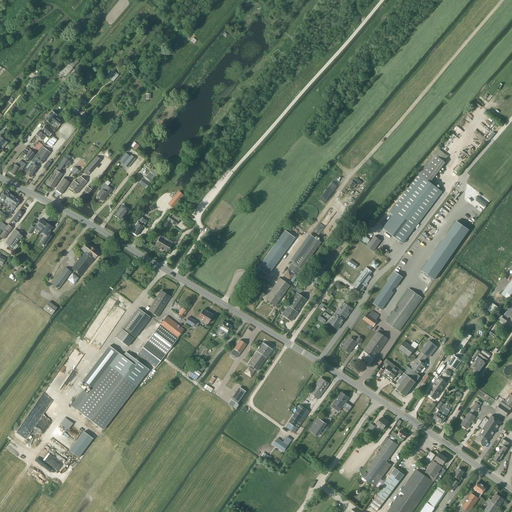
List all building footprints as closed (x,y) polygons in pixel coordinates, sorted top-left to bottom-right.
[(69,64),(68,63),(59,73),(65,78),(74,69),(73,68),(79,61),(74,58),(69,64)] [(111,80),(115,75),(112,72),(107,77),(111,80)] [(34,108),(28,115),(30,117),(36,110),(37,109),(35,107),(34,108)] [(56,117),(57,116),(52,111),(45,119),(50,124),(52,122),(58,127),(62,122),(56,117)] [(50,136),(53,133),(45,126),(42,130),(50,136)] [(39,131),(36,135),(43,141),(46,137),(39,131)] [(131,147),(133,148),(132,148),(135,151),(139,146),(136,143),(135,142),(131,147)] [(36,154),(42,145),(39,143),(32,151),(36,154)] [(37,154),(30,162),(31,161),(34,163),(37,160),(42,163),(51,152),(44,147),(38,154),(37,154)] [(30,161),(36,155),(31,151),(26,157),(30,161)] [(123,164),(129,156),(126,153),(120,161),(123,164)] [(390,214),(393,216),(383,229),(403,244),(442,192),(430,183),(446,163),(434,154),(397,204),(390,214)] [(127,159),(128,160),(124,165),(128,168),(133,162),(132,162),(135,159),(131,155),(127,159)] [(102,160),(97,156),(83,171),(88,176),(90,173),(102,160)] [(53,176),(59,179),(63,174),(59,171),(64,164),(68,167),(72,162),(65,157),(57,168),(58,169),(57,170),(53,176)] [(14,165),(10,172),(14,175),(17,170),(20,172),(25,164),(20,161),(16,166),(14,165)] [(26,169),(24,172),(26,174),(31,177),(39,167),(34,163),(31,161),(30,162),(31,162),(25,169),(26,169)] [(76,176),(80,171),(75,167),(71,172),(76,176)] [(143,180),(143,179),(139,184),(146,188),(155,176),(149,172),(143,180)] [(49,180),(46,184),(48,185),(53,189),(59,179),(53,176),(50,181),(49,180)] [(69,188),(69,187),(69,188),(77,194),(87,183),(81,177),(77,182),(76,180),(69,188)] [(64,179),(56,190),(62,194),(70,183),(64,179)] [(102,189),(96,196),(102,201),(108,194),(109,195),(111,192),(112,190),(108,186),(104,184),(101,188),(102,189)] [(5,190),(0,197),(0,199),(4,202),(10,194),(5,190)] [(4,202),(10,206),(15,198),(10,194),(4,202)] [(176,204),(183,196),(179,194),(173,202),(176,204)] [(14,209),(20,201),(15,198),(10,206),(14,209)] [(128,211),(122,206),(115,215),(121,220),(128,211)] [(315,214),(315,212),(315,211),(314,210),(313,209),(312,208),(311,207),(310,207),(309,207),(307,207),(306,207),(305,207),(304,208),(303,209),(302,211),(301,212),(301,213),(301,215),(301,216),(302,218),(303,219),(304,219),(305,220),(308,221),(309,221),(311,220),(312,220),(313,219),(314,218),(315,217),(315,215),(315,214)] [(19,210),(12,220),(16,223),(23,213),(19,210)] [(141,217),(134,228),(132,232),(137,236),(147,221),(141,217)] [(175,226),(179,222),(171,217),(168,221),(175,226)] [(34,228),(31,226),(27,232),(30,234),(34,228),(40,232),(40,231),(47,223),(41,219),(34,228)] [(456,221),(422,271),(434,280),(469,230),(456,221)] [(40,231),(47,236),(42,243),(45,246),(52,236),(49,234),(53,228),(47,223),(40,231)] [(4,230),(0,235),(0,236),(4,239),(9,233),(4,230)] [(19,240),(20,240),(23,236),(15,230),(12,235),(19,240)] [(286,250),(296,237),(288,232),(278,245),(286,250)] [(8,239),(10,240),(7,244),(12,248),(19,240),(12,235),(8,239)] [(361,239),(367,244),(370,240),(364,235),(361,239)] [(374,251),(381,241),(374,236),(367,246),(374,251)] [(169,240),(164,237),(163,239),(160,237),(156,245),(160,248),(163,250),(163,249),(167,252),(172,244),(168,242),(169,240)] [(292,263),(288,269),(298,276),(318,247),(321,243),(314,238),(311,242),(301,256),(299,255),(299,256),(295,253),(290,260),(294,263),(293,264),(292,263)] [(276,243),(258,268),(268,275),(286,250),(278,245),(276,243)] [(83,252),(84,253),(72,269),(81,276),(99,253),(87,244),(82,250),(84,251),(83,252)] [(194,257),(193,257),(193,258),(199,262),(206,251),(201,248),(196,254),(194,253),(192,256),(194,257)] [(67,256),(64,261),(66,265),(72,266),(75,262),(73,257),(67,256)] [(355,268),(357,264),(350,259),(347,263),(355,268)] [(18,278),(24,270),(20,267),(14,275),(18,278)] [(53,285),(59,289),(72,272),(66,267),(53,285)] [(366,267),(363,271),(356,280),(364,286),(371,278),(369,276),(373,272),(366,267)] [(288,270),(284,276),(290,280),(293,282),(297,276),(294,274),(288,270)] [(394,271),(372,304),(382,310),(394,293),(392,291),(395,286),(396,287),(403,277),(394,271)] [(75,284),(79,278),(73,273),(68,280),(75,284)] [(280,278),(265,299),(275,306),(290,285),(280,278)] [(352,286),(360,292),(364,286),(356,280),(352,286)] [(508,299),(511,293),(511,280),(501,294),(508,299)] [(338,282),(335,287),(340,290),(343,285),(338,282)] [(409,289),(386,322),(399,331),(422,298),(409,289)] [(158,316),(170,297),(161,291),(148,311),(158,316)] [(288,306),(291,308),(292,307),(298,311),(306,300),(297,294),(288,306)] [(112,295),(104,306),(112,311),(120,300),(112,295)] [(57,308),(49,302),(43,309),(51,315),(57,308)] [(353,309),(344,302),(336,312),(346,319),(353,309)] [(492,314),(498,307),(493,303),(487,311),(492,314)] [(283,307),(286,309),(282,315),(291,321),(298,311),(292,307),(291,308),(288,306),(285,304),(283,307)] [(135,338),(150,317),(138,308),(123,329),(135,338)] [(499,318),(501,320),(505,324),(509,319),(508,318),(509,317),(511,319),(511,309),(509,308),(503,316),(502,315),(499,318)] [(204,309),(198,318),(207,324),(213,315),(204,309)] [(363,320),(369,324),(367,327),(371,330),(378,320),(376,319),(379,315),(372,310),(369,315),(368,314),(363,320)] [(336,312),(329,323),(338,329),(346,319),(336,312)] [(167,316),(148,341),(138,356),(156,369),(185,330),(167,316)] [(196,322),(189,317),(186,322),(193,327),(196,322)] [(219,328),(220,329),(218,333),(225,337),(227,333),(228,334),(232,327),(223,321),(219,328)] [(122,329),(109,345),(122,355),(134,338),(122,329)] [(369,367),(388,339),(378,331),(358,359),(369,367)] [(455,355),(452,359),(448,365),(456,370),(465,356),(460,353),(472,336),(468,333),(457,348),(459,349),(457,352),(455,355)] [(353,339),(351,338),(343,348),(349,353),(357,342),(359,344),(363,340),(359,337),(357,340),(354,337),(353,339)] [(240,340),(231,354),(237,358),(246,344),(240,340)] [(411,346),(405,341),(399,349),(405,354),(411,346)] [(411,346),(405,354),(409,357),(415,349),(418,345),(414,341),(411,346)] [(257,351),(248,364),(257,371),(272,350),(262,343),(257,351)] [(428,344),(424,349),(425,350),(430,353),(431,354),(435,349),(428,344)] [(109,345),(82,382),(91,389),(119,353),(109,345)] [(410,369),(419,375),(426,366),(423,363),(430,353),(425,350),(417,359),(410,369)] [(474,360),(478,355),(486,361),(490,355),(483,350),(481,353),(477,350),(471,358),(474,360)] [(76,409),(103,430),(149,370),(126,352),(123,356),(119,353),(91,389),(76,409)] [(473,367),(476,369),(475,371),(479,373),(486,363),(478,357),(475,361),(477,362),(473,367)] [(388,365),(388,366),(384,372),(388,375),(395,365),(388,360),(385,364),(387,365),(388,365)] [(190,371),(189,370),(187,374),(195,380),(204,368),(200,366),(197,364),(193,370),(191,369),(190,371)] [(403,372),(395,365),(388,375),(393,379),(396,375),(399,377),(402,374),(403,372)] [(410,369),(406,374),(416,382),(420,376),(419,375),(410,369)] [(402,374),(403,375),(398,382),(401,385),(397,390),(399,392),(398,393),(401,396),(403,394),(405,396),(416,382),(406,374),(403,372),(402,374)] [(426,384),(430,377),(427,374),(422,382),(426,384)] [(444,381),(439,377),(428,394),(436,399),(447,384),(448,381),(445,379),(444,381)] [(312,397),(314,398),(315,397),(318,399),(330,384),(321,378),(310,393),(313,395),(312,397)] [(234,396),(237,398),(243,391),(240,388),(234,396)] [(342,392),(332,407),(339,412),(349,398),(342,392)] [(443,411),(445,409),(442,406),(444,404),(443,403),(445,400),(442,398),(440,401),(441,402),(436,408),(439,410),(433,418),(437,420),(441,415),(440,414),(442,410),(443,411)] [(478,400),(472,409),(477,412),(481,405),(480,405),(482,403),(478,400)] [(500,404),(496,410),(505,416),(511,408),(501,401),(499,403),(500,404)] [(301,405),(286,427),(294,433),(296,430),(310,411),(301,405)] [(450,412),(445,409),(443,411),(442,410),(440,414),(441,415),(437,420),(442,424),(446,418),(446,417),(450,412)] [(475,417),(469,413),(461,425),(467,429),(475,417)] [(501,422),(492,416),(477,437),(478,437),(476,441),(484,446),(488,440),(489,440),(501,422)] [(377,423),(376,424),(383,429),(389,422),(382,417),(380,421),(378,420),(376,422),(377,423)] [(318,437),(327,424),(318,418),(309,430),(318,437)] [(373,458),(374,459),(361,476),(376,487),(391,466),(386,462),(403,438),(404,439),(408,434),(401,430),(398,435),(394,432),(391,435),(397,439),(394,443),(386,437),(381,445),(383,447),(380,451),(378,450),(375,453),(375,454),(373,458)] [(69,450),(79,458),(94,438),(84,431),(69,450)] [(277,439),(273,445),(283,453),(292,440),(287,437),(283,443),(282,442),(277,439)] [(498,454),(497,454),(494,459),(499,462),(508,448),(507,448),(510,443),(503,439),(499,444),(503,446),(498,454)] [(431,452),(426,458),(431,461),(433,458),(435,455),(431,452)] [(435,459),(438,461),(437,463),(433,460),(432,462),(423,475),(416,471),(387,511),(412,511),(439,474),(438,474),(442,467),(440,465),(441,463),(443,465),(447,459),(439,453),(435,459)] [(399,464),(376,494),(385,500),(404,475),(399,472),(403,467),(399,464)] [(455,480),(457,481),(453,486),(456,488),(461,480),(459,479),(464,472),(459,468),(454,475),(456,477),(455,480)] [(460,511),(459,511),(469,511),(486,488),(478,482),(474,489),(479,493),(477,495),(476,494),(475,496),(471,493),(459,511),(460,511)] [(438,487),(427,504),(420,511),(431,511),(445,492),(438,487)] [(486,502),(489,504),(484,510),(486,511),(495,511),(504,500),(496,494),(491,501),(488,498),(486,502)]
